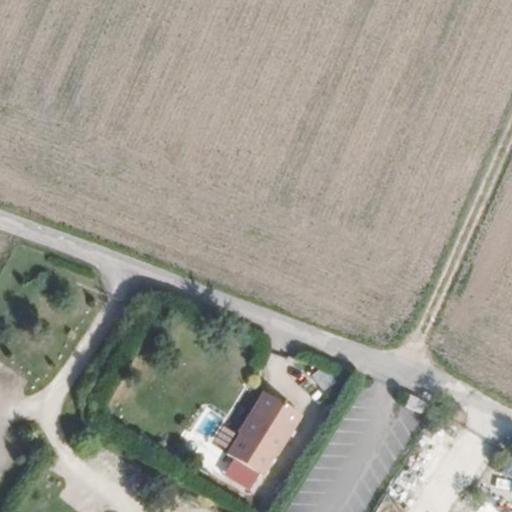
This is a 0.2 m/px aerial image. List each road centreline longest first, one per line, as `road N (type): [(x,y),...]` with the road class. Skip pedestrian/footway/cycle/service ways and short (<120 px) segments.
road 1 (unclassified): [(511,418),(0,219)]
road 2 (track): [(402,373),(511,129)]
